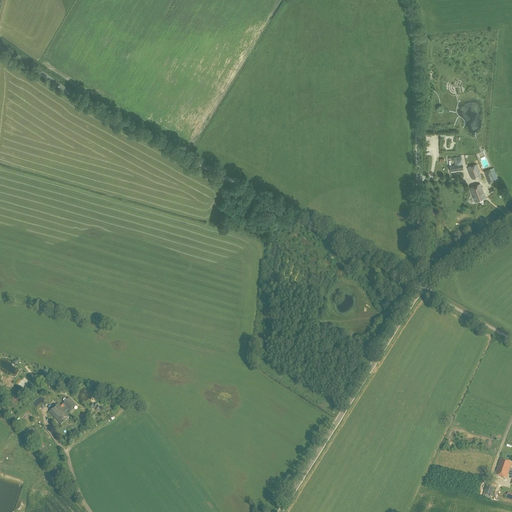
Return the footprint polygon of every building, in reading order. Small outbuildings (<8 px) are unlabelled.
[(449,166),(450,171),(463,169),(462,164),(461,156),(454,157),(455,165),(449,166)] [(468,168),(472,179),(481,175),(477,164),(468,168)] [(484,171),(489,184),(495,182),(495,181),(499,180),(496,173),(492,175),(490,169),(484,171)] [(470,188),(475,202),(485,198),(480,184),(470,188)] [(69,398),(64,403),(63,405),(65,408),(63,410),(65,412),(68,410),(70,413),(73,411),(72,410),(76,406),(69,398)] [(100,407),(98,406),(96,407),(97,404),(95,403),(94,406),(94,405),(92,404),(91,404),(90,406),(91,407),(92,408),(93,407),(93,408),(95,409),(96,411),(98,411),(99,411),(100,409),(100,407)] [(61,425),(70,417),(65,412),(63,410),(58,404),(49,412),(61,425)] [(511,481),(511,484),(511,469),(510,469),(511,463),(501,460),(495,476),(507,479),(509,472),(511,472),(511,481)] [(0,510),(1,511),(5,511),(18,497),(2,484),(0,485),(0,510)] [(483,494),(491,497),(494,488),(486,485),(483,494)]
